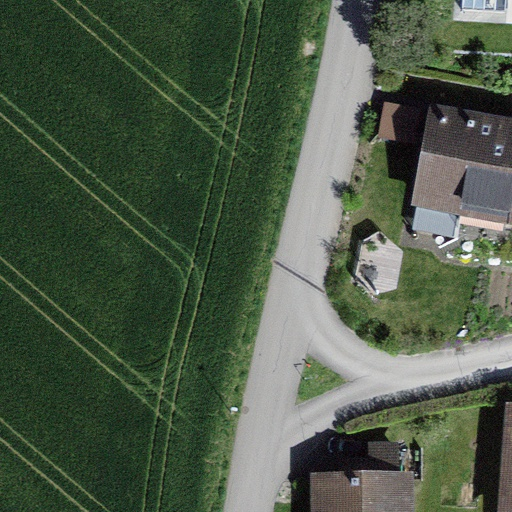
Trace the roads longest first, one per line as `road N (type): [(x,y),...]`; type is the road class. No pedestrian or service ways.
road 1 (residential): [(357,0),(298,274)]
road 2 (residential): [(428,374),(331,406),(259,452)]
road 3 (residential): [(298,274),(259,452)]
road 4 (residential): [(428,374),(385,372),(357,359),(302,303),(298,274)]
